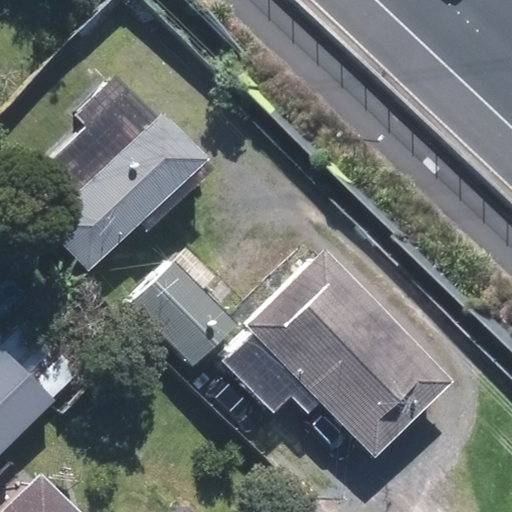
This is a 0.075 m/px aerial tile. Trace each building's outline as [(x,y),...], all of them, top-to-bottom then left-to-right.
[(84,121),(6,197),(80,274),(204,153),(122,68),(76,113),(84,121)] [(311,248),(235,326),(368,457),(444,379),(311,248)] [(159,257),(117,299),(186,367),(228,325),(159,257)] [(0,455),(81,368),(23,314),(0,338),(0,455)] [(76,511),(36,470),(0,504),(0,511),(76,511)] [(169,511),(156,497),(139,511),(188,511),(179,502),(169,511)]
